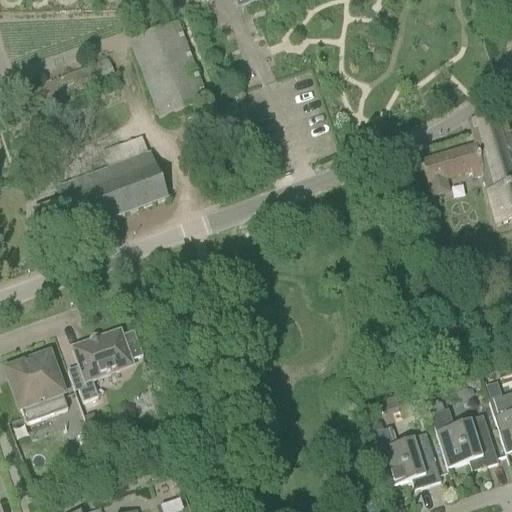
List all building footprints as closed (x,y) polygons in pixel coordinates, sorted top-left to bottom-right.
[(260,2),(259,0),(232,0),(237,11),(260,2)] [(175,24),(127,43),(157,121),(206,102),(175,24)] [(34,110),(113,78),(106,61),(27,93),(34,110)] [(474,147),(420,163),(426,182),(427,188),(446,183),(470,175),(472,182),(488,178),(492,191),(483,194),(494,229),(511,223),(511,148),(507,133),(502,114),(467,124),(471,139),(474,147)] [(170,162),(152,169),(140,138),(98,155),(105,171),(55,190),(60,201),(30,213),(43,248),(182,195),(170,162)] [(119,333),(70,351),(84,391),(77,394),(81,406),(97,401),(91,384),(132,370),(130,364),(142,359),(133,336),(121,340),(119,333)] [(25,428),(66,413),(47,360),(33,364),(32,362),(33,362),(32,361),(18,366),(18,367),(19,369),(5,374),(25,428)] [(511,396),(505,399),(487,404),(499,444),(507,468),(509,468),(505,458),(511,455),(511,396)] [(481,420),(453,430),(447,413),(440,415),(431,418),(429,419),(441,459),(449,483),(450,483),(447,472),(467,466),(470,476),(497,468),(481,420)] [(91,419),(82,422),(87,434),(96,431),(91,419)] [(424,438),(395,448),(390,431),(382,433),(371,437),(392,501),(393,501),(389,490),(410,484),(413,494),(439,486),(424,438)] [(99,465),(98,465),(91,446),(80,451),(87,470),(79,472),(85,488),(104,481),(99,465)] [(34,497),(49,491),(28,482),(34,497)]
